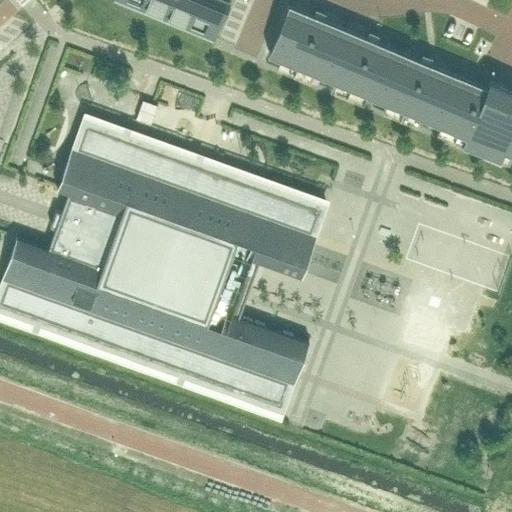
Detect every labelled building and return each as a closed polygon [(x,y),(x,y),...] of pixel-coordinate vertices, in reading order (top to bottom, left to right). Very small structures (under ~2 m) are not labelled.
[(127,0),(212,35),(225,2),(225,0),(127,0)] [(311,16),(288,7),(269,51),(293,61),(289,70),(298,74),(302,65),(346,83),(342,92),(351,96),(355,87),(399,105),(395,114),(404,118),(408,109),(453,127),(449,137),(500,158),(504,148),(511,151),(511,86),(489,77),(485,88),(427,64),(431,53),(422,50),(417,60),(373,42),(378,31),(369,28),(364,38),(320,20),(325,9),(316,6),(311,16)] [(153,126),(157,106),(140,103),(135,122),(153,126)] [(125,131),(87,117),(60,190),(70,194),(63,213),(58,211),(53,227),(57,229),(50,248),(21,238),(0,295),(0,310),(36,323),(36,321),(44,324),(43,326),(171,371),(172,369),(179,372),(178,374),(284,412),(310,341),(242,317),(261,262),(302,276),(328,203),(204,159),(204,161),(197,159),(197,157),(131,133),(131,135),(124,133),(125,131)] [(116,479),(104,511),(124,511),(134,486),(116,479)] [(134,486),(124,511),(144,511),(152,492),(134,486)] [(152,492),(144,511),(165,511),(170,499),(152,492)] [(170,499),(165,511),(185,511),(188,505),(170,499)]
